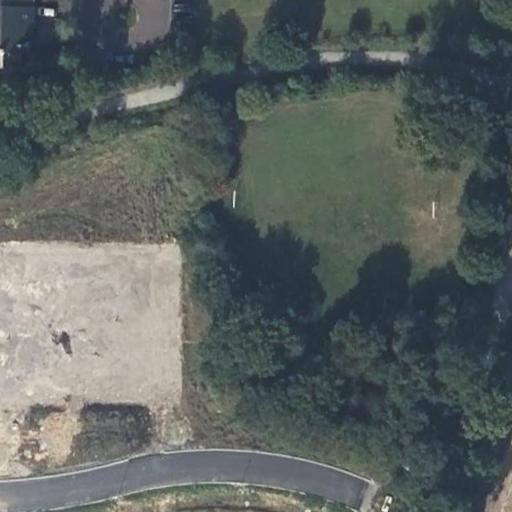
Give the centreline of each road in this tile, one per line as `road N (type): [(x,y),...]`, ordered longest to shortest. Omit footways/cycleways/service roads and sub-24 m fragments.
road 1 (residential): [(358,497),(276,470),(225,466),(0,496)]
road 2 (unclassified): [(421,511),(511,267)]
road 3 (residential): [(98,0),(95,47),(163,51),(166,0)]
